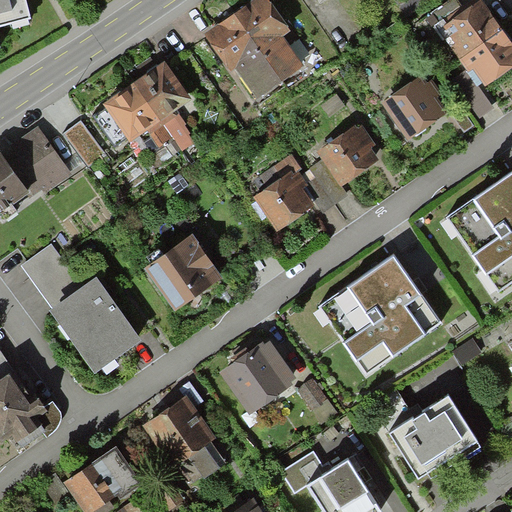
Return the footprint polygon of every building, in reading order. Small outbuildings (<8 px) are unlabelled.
[(0,0),(0,29),(32,21),(26,0),(0,0)] [(245,100),(294,66),(273,36),(283,29),(263,0),(255,0),(252,2),(212,30),(201,37),(245,100)] [(475,85),(511,58),(511,51),(474,0),(467,0),(432,25),(475,85)] [(171,112),(184,103),(156,62),(144,70),(105,97),(92,105),(119,145),(132,136),(147,158),(164,147),(173,160),(194,145),(171,112)] [(405,132),(443,106),(435,93),(442,89),(432,74),(426,78),(420,70),(381,96),(405,132)] [(484,117),(496,109),(484,91),(471,99),(484,117)] [(86,117),(68,129),(92,163),(110,151),(86,117)] [(30,193),(70,168),(41,122),(0,147),(0,201),(26,186),(30,193)] [(339,184),(376,160),(354,127),(317,152),(339,184)] [(276,228),(315,205),(302,183),(310,178),(296,155),(249,184),(276,228)] [(511,171),(511,170),(440,218),(491,292),(511,277),(511,171)] [(177,312),(224,279),(194,235),(146,268),(177,312)] [(93,370),(136,340),(89,274),(78,282),(53,247),(21,270),(93,370)] [(393,257),(317,309),(364,376),(439,323),(393,257)] [(250,415),(297,383),(267,340),(220,372),(250,415)] [(415,470),(475,434),(451,394),(472,381),(454,352),(373,402),(415,470)] [(29,415),(37,409),(0,356),(0,431),(5,428),(17,445),(39,429),(29,415)] [(227,461),(184,395),(141,424),(168,466),(182,457),(197,481),(227,461)] [(380,511),(391,505),(357,455),(367,449),(349,422),(278,470),(294,495),(306,487),(322,511),(321,511),(380,511)] [(121,501),(143,486),(118,450),(102,461),(66,485),(84,511),(111,511),(115,509),(111,504),(119,498),(121,501)] [(157,511),(144,493),(117,511),(157,511)] [(264,511),(255,497),(232,511),(264,511)]
